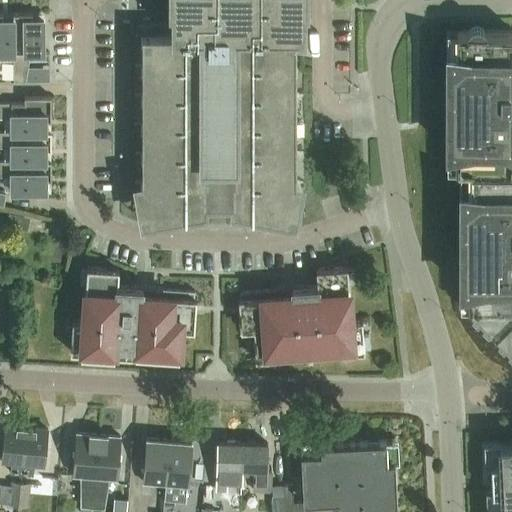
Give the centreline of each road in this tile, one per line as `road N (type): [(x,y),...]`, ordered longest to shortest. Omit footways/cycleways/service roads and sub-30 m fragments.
road 1 (residential): [(397,207),(278,243),(148,242),(92,218),(82,196),(81,0)]
road 2 (unclassified): [(0,378),(448,394)]
road 3 (unclassified): [(397,207),(379,109),(380,49),(393,13),(415,2),(470,0)]
road 4 (unclassified): [(448,394),(397,207)]
